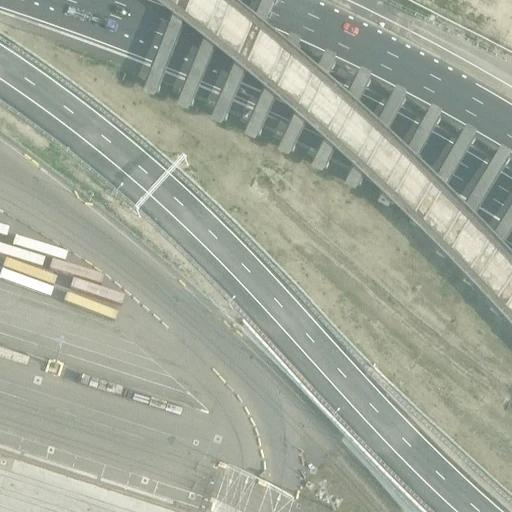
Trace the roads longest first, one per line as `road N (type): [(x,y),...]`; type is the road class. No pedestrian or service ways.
road 1 (motorway): [(0,63),(176,202),(478,511)]
road 2 (motorway): [(238,69),(511,239)]
road 3 (motorway): [(238,69),(361,122),(511,202)]
road 4 (motorway): [(511,132),(250,0)]
road 5 (motorway): [(55,0),(238,69)]
